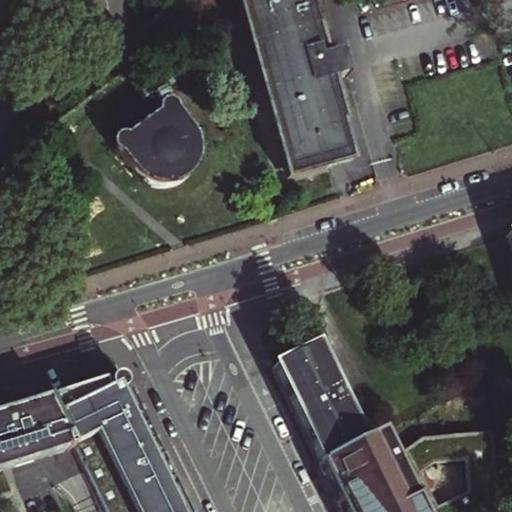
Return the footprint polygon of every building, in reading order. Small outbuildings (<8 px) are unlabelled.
[(511,0),(232,0),(237,16),(238,21),(241,20),(281,164),(327,152),(319,123),(332,119),(321,82),(329,80),(347,75),(340,50),(317,56),(308,21),(314,20),(309,0),(511,0)] [(238,21),(282,182),(328,169),(339,166),(348,164),(337,125),(342,123),(329,80),(321,82),(332,119),(319,123),(327,152),(281,164),(241,20),(238,21)] [(192,144),(177,116),(177,110),(176,104),(171,100),(164,98),(158,98),(152,101),(150,105),(148,117),(123,131),(117,129),(111,128),(106,132),(103,137),(101,143),(102,149),(103,152),(108,156),(111,157),(117,157),(123,170),(133,180),(145,188),(157,191),(170,189),(177,185),(186,175),(193,160),(193,154),(192,144)] [(331,388),(313,350),(273,370),(280,385),(295,416),(319,466),(332,491),(341,511),(495,511),(489,440),(423,445),(391,463),(378,437),(360,446),(341,408),(339,404),(348,399),(342,387),(333,392),(331,388)] [(102,511),(185,511),(158,457),(129,398),(120,379),(119,378),(118,377),(117,376),(115,376),(114,376),(113,376),(46,397),(72,447),(102,511)] [(0,470),(72,447),(46,397),(0,411),(0,470)]
